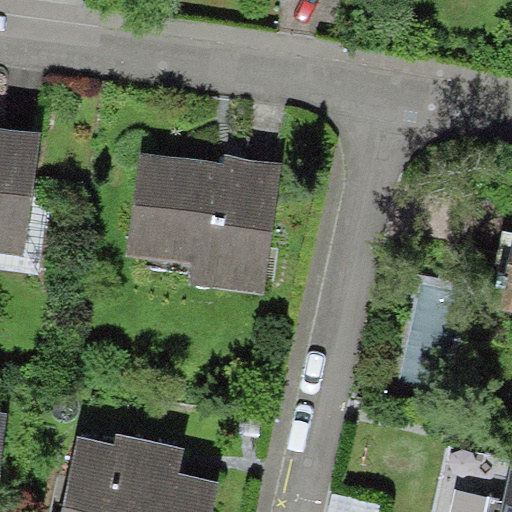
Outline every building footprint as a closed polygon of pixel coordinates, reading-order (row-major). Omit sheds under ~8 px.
[(33,118),(0,114),(0,244),(21,246),(33,118)] [(275,166),(140,148),(126,252),(194,261),(191,282),(258,290),(275,166)] [(511,230),(492,302),(511,307),(511,230)] [(180,456),(75,433),(57,511),(211,511),(218,482),(177,473),(180,456)] [(511,511),(511,459),(468,449),(458,491),(426,484),(419,511),(511,511)]
